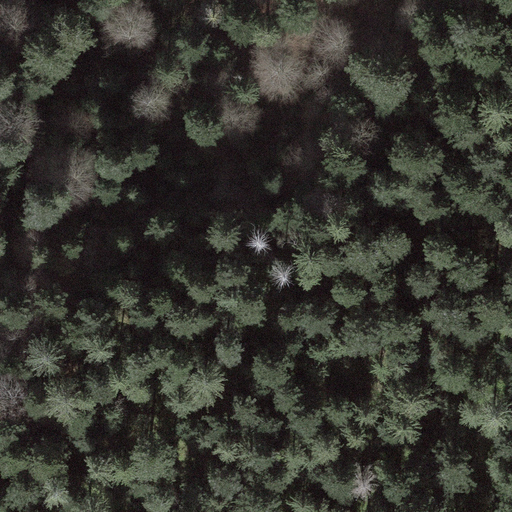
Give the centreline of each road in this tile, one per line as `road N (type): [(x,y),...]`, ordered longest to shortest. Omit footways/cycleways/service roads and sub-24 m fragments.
road 1 (track): [(133,0),(116,32),(227,102),(441,146),(511,198)]
road 2 (track): [(369,511),(370,475),(421,363),(441,146)]
